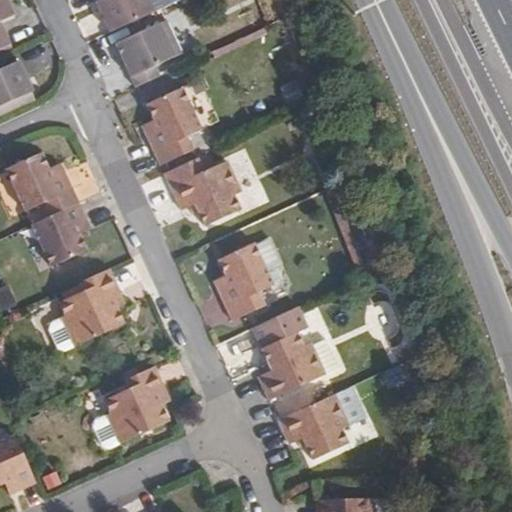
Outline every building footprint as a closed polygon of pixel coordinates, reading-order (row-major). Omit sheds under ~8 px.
[(7,0),(0,0),(0,51),(12,46),(1,23),(15,17),(7,0)] [(104,0),(98,3),(112,33),(162,10),(157,0),(104,0)] [(118,45),(137,87),(160,76),(157,68),(183,56),(168,22),(118,45)] [(20,64),(0,72),(0,108),(33,93),(20,64)] [(158,129),(148,134),(162,165),(194,150),(188,137),(203,130),(184,88),(148,105),(154,121),(158,129)] [(144,127),(148,134),(158,129),(154,121),(144,127)] [(37,207),(44,220),(80,204),(65,173),(53,179),(49,170),(42,155),(7,171),(27,212),(37,207)] [(206,156),(198,160),(205,174),(212,169),(206,156)] [(198,160),(166,174),(183,211),(193,207),(202,203),(206,210),(196,214),(203,229),(233,215),(227,202),(234,197),(220,166),(212,169),(205,174),(198,160)] [(61,165),(49,170),(53,179),(65,173),(61,165)] [(202,203),(193,207),(196,214),(206,210),(202,203)] [(44,220),(32,226),(52,268),(87,252),(79,236),(76,228),(87,222),(80,204),(44,220)] [(76,228),(79,236),(91,231),(87,222),(76,228)] [(258,248),(269,273),(284,266),(273,241),(258,248)] [(231,285),(220,291),(234,321),(266,306),(260,293),(275,286),(269,273),(258,248),(256,245),(220,261),(227,277),(231,285)] [(110,270),(81,283),(83,288),(85,293),(65,302),(60,304),(65,318),(62,319),(72,342),(75,347),(124,325),(116,308),(112,300),(121,295),(110,270)] [(216,283),(220,291),(231,285),(227,277),(216,283)] [(85,293),(83,288),(63,297),(65,302),(85,293)] [(112,300),(116,308),(125,304),(121,295),(112,300)] [(253,329),(269,364),(271,363),(275,371),(267,375),(259,379),(269,400),(317,378),(304,349),(296,352),(289,337),(303,331),(294,310),(253,329)] [(72,342),(62,319),(48,325),(47,329),(55,347),(61,347),(72,342)] [(304,349),(317,378),(332,372),(318,342),(304,349)] [(263,367),(267,375),(275,371),(271,363),(269,364),(263,367)] [(169,422),(162,407),(157,395),(165,391),(154,368),(125,381),(129,391),(104,402),(110,415),(106,417),(116,440),(119,446),(169,422)] [(157,395),(162,407),(170,402),(165,391),(157,395)] [(327,400),(279,421),(284,434),(289,444),(297,441),(305,437),(309,445),(306,446),(312,461),(341,448),(334,434),(341,430),(327,400)] [(95,422),(91,426),(100,444),(105,444),(116,440),(106,417),(95,422)] [(29,469),(8,421),(0,424),(0,468),(5,466),(11,477),(29,469)] [(300,449),(306,446),(309,445),(305,437),(297,441),(300,449)] [(5,466),(0,468),(0,473),(4,481),(11,477),(5,466)] [(314,502),(315,511),(365,511),(366,501),(314,502)]
